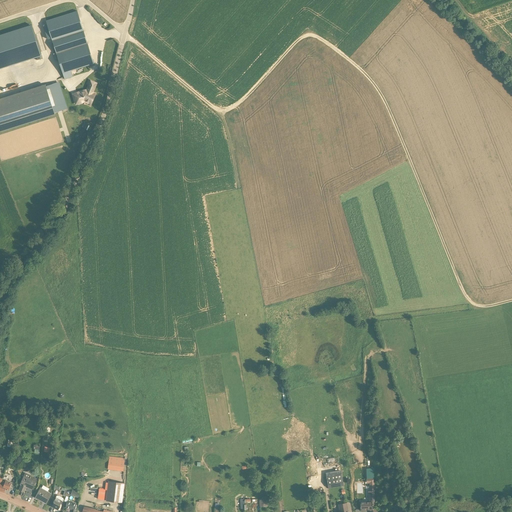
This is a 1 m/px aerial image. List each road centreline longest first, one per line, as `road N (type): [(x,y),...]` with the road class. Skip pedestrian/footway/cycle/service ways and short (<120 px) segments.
road 1 (track): [(124,33),(222,111),(303,36),(326,43),(375,86),(469,301),(483,307),(511,300)]
road 2 (unclassified): [(0,303),(65,206),(108,105),(124,33)]
road 3 (track): [(475,306),(373,320),(341,371),(295,377)]
